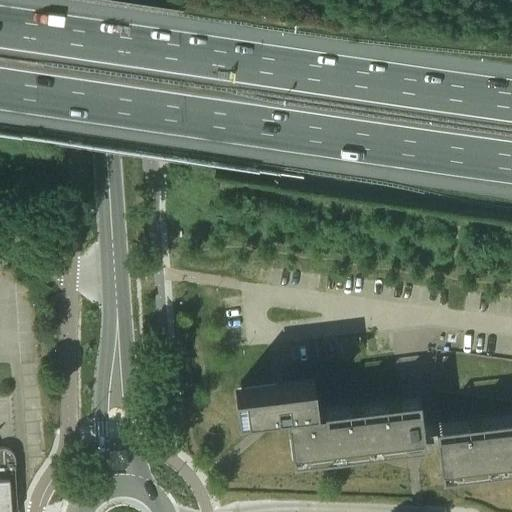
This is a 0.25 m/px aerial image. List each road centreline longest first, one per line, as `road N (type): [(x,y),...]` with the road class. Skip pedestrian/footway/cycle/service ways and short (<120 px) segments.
road 1 (motorway): [(0,89),(511,163)]
road 2 (motorway): [(511,101),(0,30)]
road 3 (residential): [(373,310),(248,289),(254,337)]
road 4 (residential): [(424,511),(260,511)]
road 5 (tertiary): [(95,0),(107,141)]
road 6 (tertiary): [(115,280),(107,141)]
road 7 (residential): [(511,328),(373,310)]
road 8 (tertiary): [(118,359),(100,405),(101,492)]
road 9 (tertiary): [(139,491),(135,407),(118,359)]
road 10 (unclassified): [(0,240),(67,278),(115,280)]
road 11 (residential): [(254,337),(373,310)]
